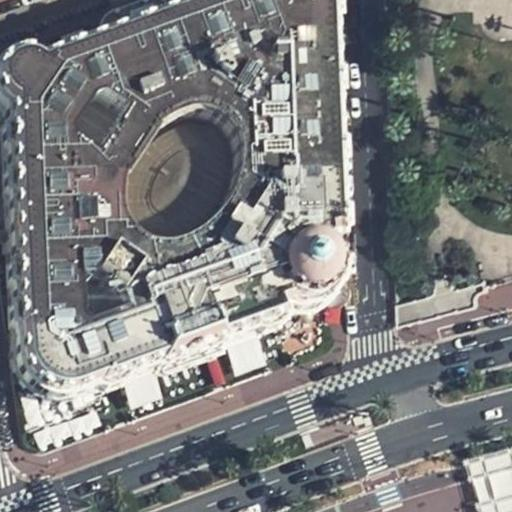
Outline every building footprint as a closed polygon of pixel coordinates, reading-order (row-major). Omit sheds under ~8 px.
[(337,279),(334,265),(331,257),(325,250),(325,246),(336,247),(330,131),(323,5),(321,0),(217,0),(169,18),(131,33),(94,47),(33,70),(24,64),(18,63),(13,62),(2,64),(0,65),(0,117),(13,377),(15,382),(20,392),(28,400),(38,406),(48,409),(60,408),(70,404),(150,375),(152,380),(163,376),(205,361),(216,357),(214,351),(279,327),(276,316),(279,315),(292,319),(302,319),(311,316),(320,312),(324,309),(329,303),(334,293),(336,286),(337,279)] [(148,5),(101,23),(100,24),(96,27),(93,34),(92,41),(94,47),(131,33),(169,18),(167,14),(160,7),(155,5),(148,5)] [(434,293),(399,303),(400,325),(478,305),(478,296),(491,290),(491,286),(489,279),(455,289),(447,280),(435,281),(434,293)] [(226,383),(216,357),(205,361),(216,387),(226,383)] [(70,404),(60,408),(63,418),(73,414),(70,404)] [(465,470),(467,479),(477,511),(511,511),(511,445),(462,459),(465,470)]
